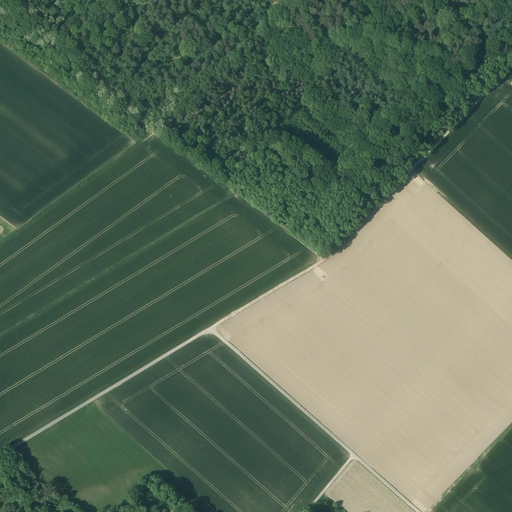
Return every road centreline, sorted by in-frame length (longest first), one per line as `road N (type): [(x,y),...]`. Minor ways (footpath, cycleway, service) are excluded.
road 1 (track): [(324,259),(0,17)]
road 2 (track): [(210,328),(416,511)]
road 3 (track): [(511,64),(324,259)]
road 4 (track): [(390,0),(225,185)]
road 5 (track): [(0,455),(210,328)]
road 6 (track): [(210,328),(324,259)]
road 7 (track): [(429,511),(511,425)]
